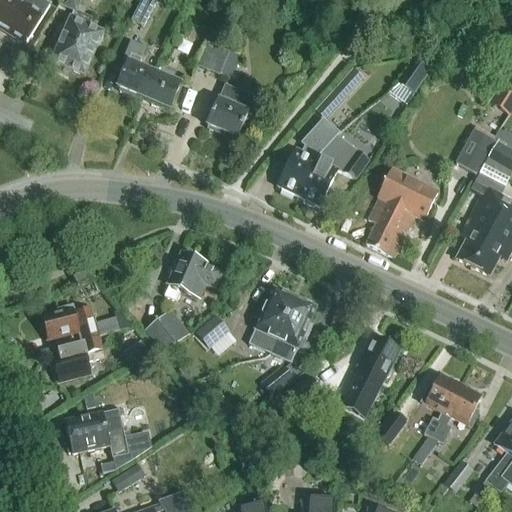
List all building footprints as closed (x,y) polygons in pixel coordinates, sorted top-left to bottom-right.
[(0,0),(0,30),(26,47),(50,7),(41,1),(40,0),(0,0)] [(77,16),(85,0),(68,0),(63,10),(77,16)] [(149,0),(147,0),(134,25),(147,31),(160,6),(149,0)] [(51,64),(84,79),(103,36),(69,21),(51,64)] [(137,100),(148,73),(139,69),(146,52),(131,45),(123,64),(128,66),(117,92),(120,93),(119,95),(133,101),(134,98),(137,100)] [(200,69),(207,73),(217,50),(205,45),(195,68),(200,69)] [(219,76),(228,55),(217,50),(207,73),(218,78),(219,76)] [(228,55),(219,76),(229,81),(238,60),(228,55)] [(398,89),(389,96),(406,108),(412,99),(429,75),(415,65),(398,89)] [(148,73),(137,100),(150,106),(149,108),(164,114),(165,111),(168,113),(179,86),(148,73)] [(354,73),(317,114),(327,124),(365,83),(354,73)] [(511,81),(506,78),(489,103),(509,116),(511,111),(511,81)] [(221,92),(206,129),(219,134),(218,137),(232,143),(233,141),(236,142),(247,117),(251,119),(258,103),(231,92),(230,95),(221,92)] [(298,200),(318,158),(336,139),(338,136),(322,124),(300,147),(304,150),(302,156),(295,153),(278,190),(298,200)] [(478,177),(487,160),(497,144),(473,131),(455,165),(478,177)] [(354,181),(367,162),(336,139),(318,158),(298,200),(319,210),(336,173),(354,181)] [(511,148),(498,140),(497,144),(487,160),(511,173),(511,172),(511,148)] [(366,247),(393,260),(415,219),(424,223),(438,195),(392,172),(378,200),(379,201),(368,222),(376,226),(366,247)] [(456,262),(489,279),(500,259),(507,263),(511,252),(511,204),(474,184),(469,194),(480,200),(466,228),(471,230),(466,239),(468,240),(456,262)] [(166,286),(169,287),(164,298),(176,303),(180,293),(196,300),(202,285),(215,291),(222,274),(206,267),(206,266),(180,255),(166,286)] [(90,269),(71,278),(76,288),(95,279),(90,269)] [(248,345),(269,355),(293,300),(287,298),(286,294),(279,291),(277,293),(272,291),(265,306),(261,305),(255,318),(259,320),(254,332),(248,345)] [(293,300),(269,355),(290,364),(296,351),(302,339),(305,340),(311,327),(307,326),(314,310),(313,309),(312,306),(305,303),(302,305),(293,300)] [(114,321),(114,320),(95,325),(91,309),(74,314),(72,307),(58,311),(59,315),(40,320),(42,324),(40,324),(39,327),(39,330),(40,332),(41,334),(42,336),(44,338),(45,338),(46,342),(78,334),(80,344),(99,339),(133,329),(124,318),(114,321)] [(170,314),(144,335),(164,358),(189,337),(170,314)] [(215,320),(196,336),(209,351),(228,335),(215,320)] [(53,365),(51,365),(50,367),(49,370),(49,373),(50,377),(52,379),(55,381),(57,381),(58,384),(90,375),(87,364),(104,359),(99,339),(80,344),(82,348),(58,354),(60,361),(52,363),(53,365)] [(361,371),(348,397),(364,405),(377,379),(384,382),(399,353),(375,341),(367,356),(364,354),(357,369),(361,371)] [(139,343),(121,354),(130,367),(147,356),(139,343)] [(282,368),(260,386),(271,400),(293,382),(282,368)] [(193,384),(181,371),(174,376),(185,390),(193,384)] [(309,378),(287,392),(299,411),(321,397),(309,378)] [(432,420),(423,437),(433,442),(460,388),(439,378),(433,390),(429,389),(420,405),(440,415),(436,422),(432,420)] [(481,399),(460,388),(433,442),(442,446),(450,429),(446,427),(449,420),(470,430),(478,414),(475,412),(481,399)] [(93,396),(84,401),(87,412),(96,410),(93,396)] [(229,412),(221,408),(217,415),(231,422),(233,417),(228,414),(229,412)] [(132,456),(129,444),(126,445),(118,412),(64,423),(68,439),(65,440),(68,455),(71,454),(71,456),(110,448),(112,460),(132,456)] [(376,440),(389,450),(407,425),(394,415),(376,440)] [(493,489),(511,464),(511,423),(503,436),(501,435),(493,445),(506,455),(469,503),(478,509),(493,489)] [(422,451),(414,462),(421,467),(429,457),(422,451)] [(460,463),(443,486),(456,496),(473,474),(460,463)] [(511,464),(493,489),(501,495),(507,487),(511,490),(511,464)] [(113,465),(101,468),(103,477),(115,474),(113,465)] [(137,467),(110,483),(118,495),(145,479),(137,467)] [(192,511),(183,499),(162,507),(163,508),(151,511),(192,511)] [(308,511),(333,511),(334,502),(309,500),(308,511)]
